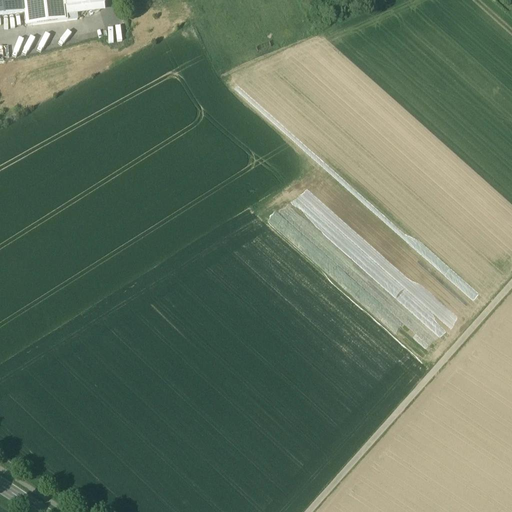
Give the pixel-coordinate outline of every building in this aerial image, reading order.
[(0,0),(0,15),(24,12),(22,0),(0,0)] [(22,0),(24,12),(57,8),(56,0),(22,0)] [(103,0),(64,0),(65,7),(66,16),(76,15),(82,7),(104,4),(103,0)] [(82,7),(76,15),(105,11),(104,4),(82,7)] [(66,16),(65,7),(57,8),(24,12),(26,27),(67,21),(66,16)]
